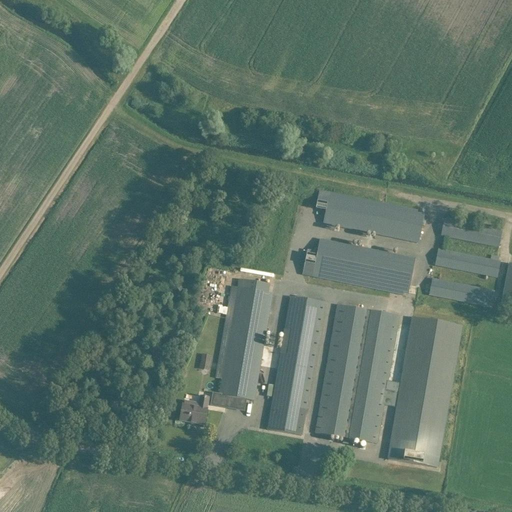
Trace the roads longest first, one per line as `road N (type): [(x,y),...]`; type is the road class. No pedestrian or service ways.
road 1 (unclassified): [(445,511),(110,461),(54,448),(0,422)]
road 2 (track): [(0,275),(179,0)]
